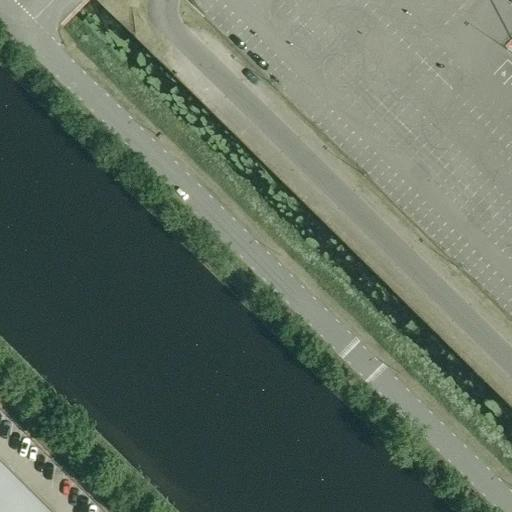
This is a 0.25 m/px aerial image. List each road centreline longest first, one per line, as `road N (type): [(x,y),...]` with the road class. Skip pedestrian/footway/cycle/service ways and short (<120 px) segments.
road 1 (residential): [(25,31),(511,509)]
road 2 (unclassified): [(511,363),(176,32),(165,0)]
road 3 (track): [(123,511),(0,391)]
